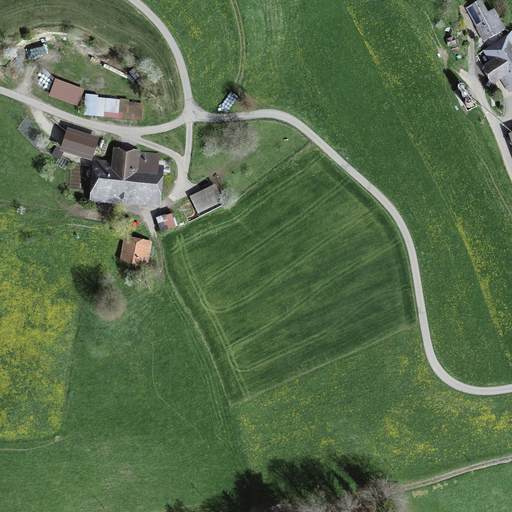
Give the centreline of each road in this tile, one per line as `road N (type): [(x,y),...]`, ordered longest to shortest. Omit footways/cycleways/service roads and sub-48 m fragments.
road 1 (track): [(120,131),(185,164),(179,189),(146,214)]
road 2 (unclassified): [(133,0),(174,48),(189,116)]
